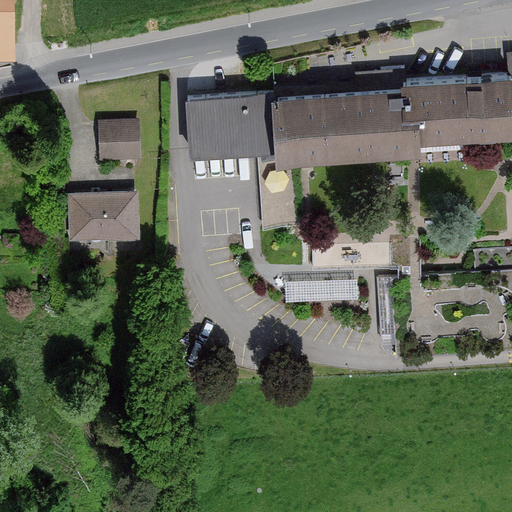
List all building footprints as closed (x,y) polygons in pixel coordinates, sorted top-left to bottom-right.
[(0,0),(0,49),(17,49),(15,0),(0,0)] [(403,81),(185,95),(189,154),(261,149),(262,163),(258,163),(262,227),(296,225),(292,168),(312,166),(311,156),(421,149),(420,134),(511,127),(511,51),(506,52),(507,68),(403,75),(403,81)] [(95,160),(141,158),(139,119),(94,121),(95,160)] [(140,233),(138,189),(67,192),(69,236),(140,233)] [(17,237),(4,237),(4,247),(17,247),(17,237)] [(286,277),(287,296),(350,294),(349,279),(338,279),(338,286),(312,287),(311,276),(286,277)]
